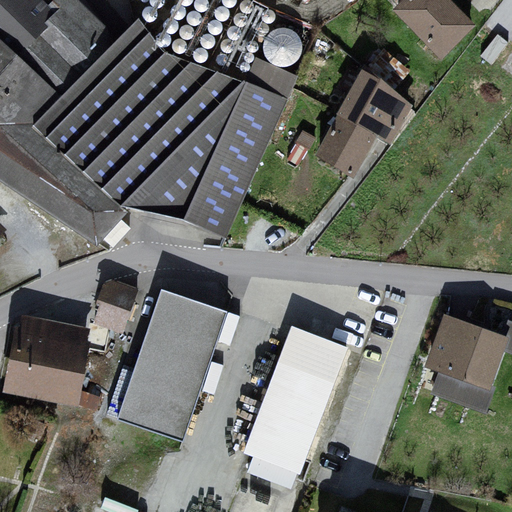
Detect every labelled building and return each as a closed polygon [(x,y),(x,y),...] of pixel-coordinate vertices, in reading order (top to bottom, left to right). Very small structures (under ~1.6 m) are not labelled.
[(0,0),(0,180),(97,246),(125,211),(31,128),(120,39),(79,0),(0,0)] [(449,0),(397,0),(391,6),(441,59),(475,27),(449,0)] [(167,54),(139,18),(120,39),(31,128),(125,211),(171,221),(224,242),(297,77),(256,58),(247,83),(167,54)] [(411,107),(366,68),(318,154),(354,177),(377,135),(391,143),(411,107)] [(106,273),(93,319),(125,328),(138,283),(106,273)] [(228,312),(163,290),(118,421),(184,443),(228,312)] [(507,339),(447,317),(428,366),(490,389),(507,339)] [(88,333),(21,319),(6,392),(73,405),(88,333)] [(350,348),(292,326),(242,456),(300,479),(350,348)]
